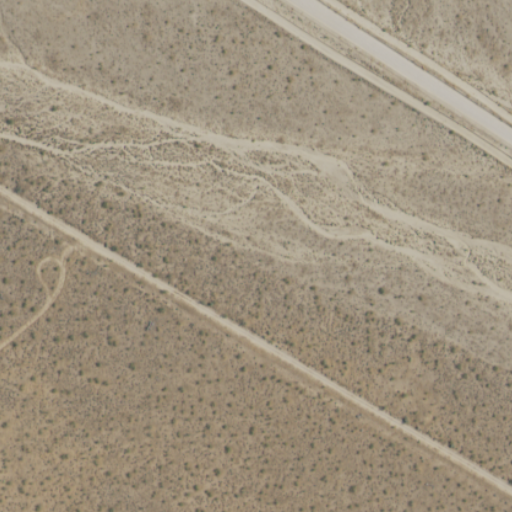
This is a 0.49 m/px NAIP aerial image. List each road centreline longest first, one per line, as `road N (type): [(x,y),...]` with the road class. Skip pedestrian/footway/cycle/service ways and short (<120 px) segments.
road 1 (track): [(511,491),(0,189)]
road 2 (residential): [(511,135),(300,0)]
